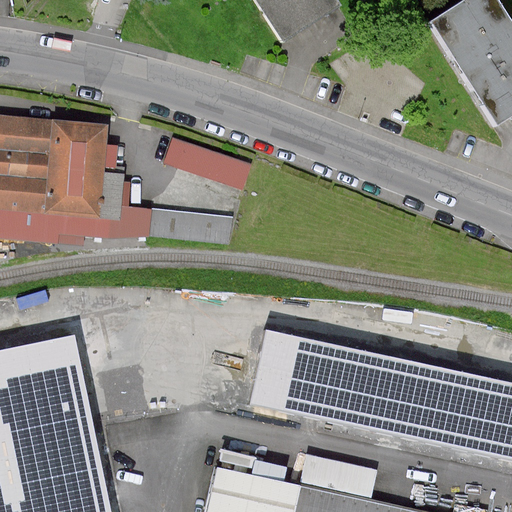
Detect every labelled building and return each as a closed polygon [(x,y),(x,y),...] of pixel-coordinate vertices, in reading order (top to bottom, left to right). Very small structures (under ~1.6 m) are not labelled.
[(336,0),(256,0),(283,40),(339,4),(336,0)] [(511,25),(496,0),(473,0),(436,23),(498,122),(511,113),(511,25)] [(0,117),(0,223),(107,234),(230,247),(232,222),(120,210),(123,182),(113,181),(116,152),(103,151),(105,129),(54,123),(0,117)] [(174,142),(166,166),(244,192),(253,168),(174,142)] [(337,330),(329,367),(343,370),(334,410),(370,417),(378,379),(420,388),(416,406),(450,413),(462,358),(337,330)] [(0,511),(109,511),(75,339),(0,354),(0,511)] [(396,511),(301,491),(218,473),(209,511),(396,511)]
